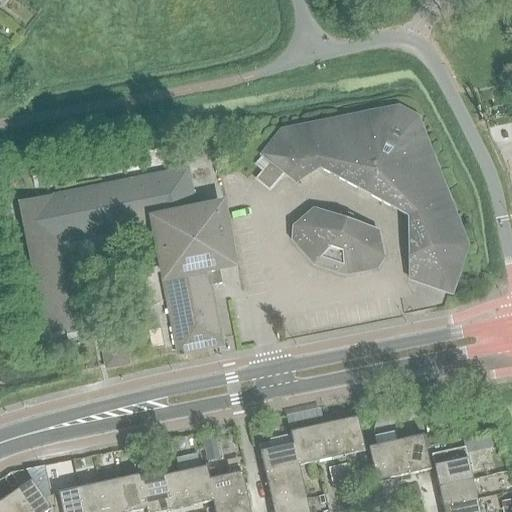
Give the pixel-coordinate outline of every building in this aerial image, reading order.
[(408,280),(421,285),(450,294),(466,247),(425,142),(424,143),(415,119),(397,109),(372,114),(372,113),(280,132),(260,156),(295,183),(318,169),(407,218),(408,280)] [(283,176),(260,158),(254,166),(261,171),(254,180),(270,193),(283,176)] [(152,220),(173,328),(178,352),(206,346),(218,344),(207,286),(219,284),(216,269),(231,266),(219,206),(192,211),(184,172),(61,197),(32,203),(16,206),(42,334),(61,330),(73,327),(73,325),(72,325),(57,252),(58,252),(58,250),(51,251),(49,241),(69,237),(152,220)] [(375,269),(382,259),(376,232),(312,211),(292,228),(291,240),(312,265),(343,275),(375,269)] [(123,341),(98,346),(103,371),(128,367),(123,341)] [(296,467),(297,467),(363,452),(354,410),(286,425),(291,446),(296,464),(296,467)] [(470,451),(496,447),(494,433),(468,436),(470,451)] [(219,459),(214,434),(202,437),(207,462),(219,459)] [(429,471),(424,449),(421,437),(401,441),(408,475),(429,471)] [(408,475),(401,441),(367,449),(374,483),(408,475)] [(291,446),(270,450),(269,443),(257,445),(263,472),(296,464),(291,446)] [(434,476),(468,469),(464,448),(430,455),(434,476)] [(296,467),(296,464),(263,472),(267,491),(301,483),(297,467),(296,467)] [(331,487),(349,483),(345,465),(327,469),(331,487)] [(228,476),(208,481),(207,481),(211,502),(211,503),(245,495),(239,466),(227,468),(228,476)] [(196,506),(211,502),(207,481),(208,481),(205,468),(188,472),(196,506)] [(439,496),(473,489),(468,469),(434,476),(439,496)] [(188,472),(171,475),(179,509),(196,506),(188,472)] [(171,475),(155,479),(161,511),(166,511),(179,509),(171,475)] [(124,511),(137,511),(144,511),(145,510),(139,482),(138,476),(118,481),(124,511)] [(161,511),(155,479),(139,482),(145,510),(144,511),(161,511)] [(15,492),(28,511),(46,511),(50,510),(30,481),(15,492)] [(124,511),(118,481),(97,485),(103,511),(124,511)] [(305,502),(301,483),(267,491),(271,509),(305,502)] [(81,511),(103,511),(97,485),(77,490),(81,511)] [(442,511),(470,511),(478,510),(473,489),(439,496),(442,511)] [(81,511),(77,490),(56,494),(60,511),(81,511)] [(28,511),(15,492),(0,502),(7,511),(28,511)] [(248,511),(245,495),(211,503),(212,511),(248,511)] [(511,499),(500,502),(501,511),(506,511),(511,511),(511,499)] [(271,509),(271,511),(307,511),(305,502),(271,509)]
